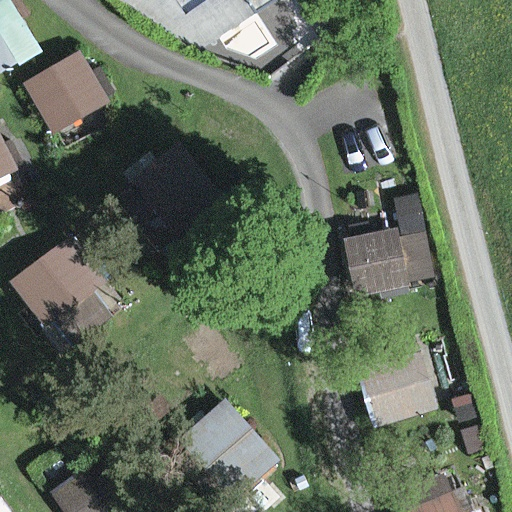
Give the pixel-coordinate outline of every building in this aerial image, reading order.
[(0,0),(0,76),(49,51),(21,0),(0,0)] [(126,98),(95,46),(41,78),(72,130),(126,98)] [(0,180),(33,162),(5,111),(0,113),(0,180)] [(193,138),(149,174),(198,235),(243,199),(193,138)] [(424,282),(411,222),(359,234),(372,293),(424,282)] [(124,273),(87,228),(29,276),(66,320),(124,273)] [(250,352),(216,310),(175,344),(210,385),(250,352)] [(450,405),(433,345),(376,360),(393,420),(450,405)] [(295,456),(243,391),(204,422),(256,487),(295,456)] [(146,511),(156,505),(117,451),(68,485),(87,511),(146,511)] [(0,511),(37,511),(0,467),(0,511)] [(418,511),(481,511),(485,511),(471,473),(412,495),(418,511)]
